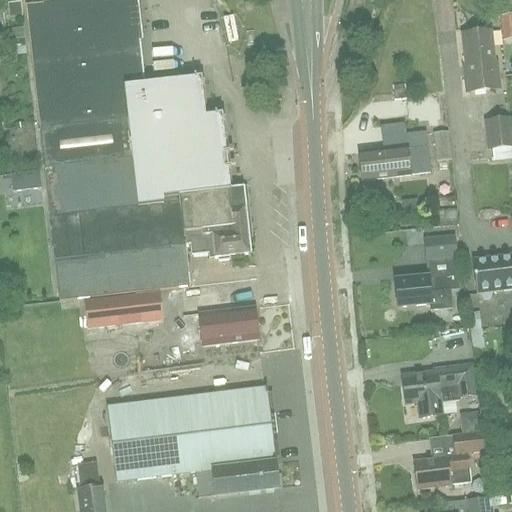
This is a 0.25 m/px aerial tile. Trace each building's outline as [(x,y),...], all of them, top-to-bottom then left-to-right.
[(39,129),(128,116),(124,89),(144,86),(134,0),(79,0),(25,6),(39,129)] [(502,42),(511,41),(511,16),(500,18),(502,42)] [(496,66),(494,66),(490,33),(465,36),(468,67),(466,68),(468,94),(499,91),(496,66)] [(394,102),(406,101),(405,91),(393,92),(394,102)] [(128,116),(39,129),(49,217),(138,204),(138,208),(164,205),(163,199),(228,192),(224,136),(220,104),(128,116)] [(487,152),(495,151),(496,162),(511,160),(511,122),(511,119),(484,122),(487,152)] [(436,163),(451,161),(448,133),(433,135),(436,163)] [(410,176),(430,174),(425,134),(405,136),(406,149),(359,154),(362,183),(410,177),(410,176)] [(43,172),(16,174),(17,206),(45,205),(43,172)] [(138,204),(49,217),(59,303),(190,288),(185,246),(191,245),(192,256),(209,255),(209,261),(250,256),(243,190),(228,192),(163,199),(164,205),(138,208),(138,204)] [(458,258),(456,244),(456,237),(440,238),(425,240),(427,261),(432,261),(458,258)] [(491,300),(493,294),(511,291),(511,256),(473,261),(477,296),(481,295),(484,301),(491,300)] [(456,278),(450,278),(429,280),(429,279),(396,282),(398,309),(431,306),(432,311),(459,309),(456,278)] [(160,294),(139,296),(84,302),(87,330),(142,324),(163,322),(160,294)] [(202,348),(259,341),(255,309),(199,316),(202,348)] [(477,398),(473,369),(436,373),(436,376),(404,380),(408,407),(420,405),(422,421),(443,418),(442,405),(462,402),(461,400),(477,398)] [(217,498),(236,495),(279,490),(276,465),(267,388),(265,388),(265,389),(262,390),(107,408),(116,484),(214,472),(217,498)] [(460,416),(462,437),(483,434),(480,414),(460,416)] [(452,439),(454,457),(447,458),(447,460),(415,464),(418,490),(451,486),(449,474),(469,472),(467,456),(486,454),(484,435),(452,439)] [(104,511),(103,490),(90,491),(90,489),(77,490),(78,511),(104,511)] [(507,496),(491,499),(492,510),(509,508),(507,496)] [(489,511),(488,502),(467,504),(468,511),(489,511)]
